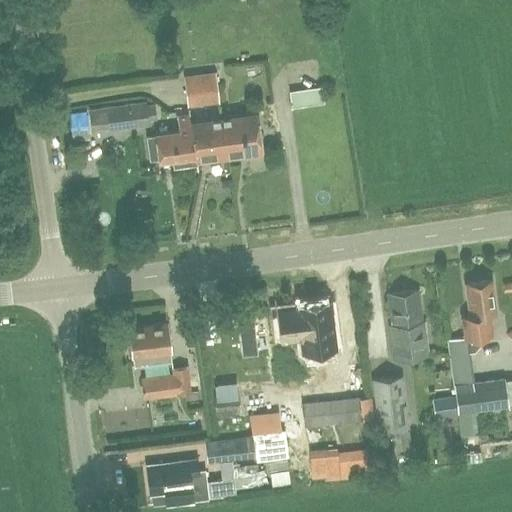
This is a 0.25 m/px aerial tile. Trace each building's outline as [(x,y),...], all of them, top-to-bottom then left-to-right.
[(186,91),(216,87),(215,72),(184,76),(186,91)] [(293,87),(294,100),(324,99),(323,86),(293,87)] [(216,87),(186,91),(187,105),(214,102),(215,104),(214,104),(215,112),(221,111),(220,101),(218,101),(216,87)] [(157,119),(155,103),(145,105),(145,103),(105,109),(108,129),(147,123),(147,121),(157,119)] [(221,117),(226,159),(263,155),(257,112),(221,117)] [(192,135),(190,122),(189,116),(177,118),(179,130),(154,134),(155,138),(147,139),(150,159),(158,158),(158,162),(183,158),(184,164),(195,162),(195,161),(200,160),(199,152),(199,147),(203,146),(203,148),(208,147),(206,133),(192,135)] [(196,164),(226,159),(221,117),(190,122),(192,135),(206,133),(208,147),(203,148),(203,146),(199,147),(199,152),(200,160),(195,161),(195,162),(196,164)] [(464,337),(492,334),(489,313),(495,312),(491,280),(465,283),(470,315),(461,316),(464,337)] [(394,359),(427,354),(422,322),(418,289),(387,293),(391,325),(389,325),(394,359)] [(335,348),(332,321),(331,316),(329,300),(297,305),(298,308),(277,310),(281,337),(301,334),(301,338),(303,352),(315,350),(335,348)] [(171,361),(167,321),(128,326),(131,345),(127,345),(128,355),(132,355),(132,357),(138,356),(139,365),(171,361)] [(459,413),(470,411),(508,406),(504,378),(472,383),(464,338),(448,340),(459,413)] [(143,398),(190,392),(187,366),(171,368),(172,373),(140,378),(143,398)] [(377,449),(409,446),(403,374),(371,377),(377,449)] [(215,417),(233,416),(232,411),(241,410),(240,391),(214,393),(215,417)] [(360,398),(360,396),(302,402),(304,427),(362,421),(362,420),(374,418),(372,397),(360,398)] [(434,415),(455,413),(453,397),(432,400),(434,415)] [(252,433),(282,429),(279,410),(250,414),(252,433)] [(205,442),(208,462),(285,452),(282,429),(252,433),(253,436),(205,442)] [(339,451),(338,446),(309,448),(311,477),(324,476),(324,479),(339,478),(339,474),(372,471),(371,456),(365,456),(364,449),(339,451)] [(198,473),(196,459),(186,460),(146,465),(150,493),(165,491),(167,507),(209,501),(206,485),(204,472),(198,473)] [(231,459),(219,461),(221,478),(234,477),(233,468),(231,459)] [(272,477),(291,474),(289,462),(271,465),(272,477)]
